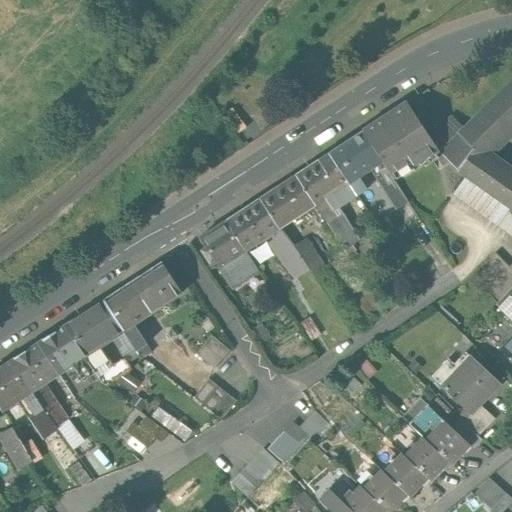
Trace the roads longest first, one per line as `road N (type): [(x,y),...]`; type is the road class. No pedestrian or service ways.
road 1 (tertiary): [(166,219),(449,48),(511,25)]
road 2 (track): [(0,216),(117,112),(211,0)]
road 3 (residential): [(278,402),(451,278),(478,220)]
road 4 (residential): [(90,511),(89,502),(109,482),(278,402)]
road 5 (residential): [(278,402),(166,219)]
road 6 (tertiary): [(0,326),(166,219)]
